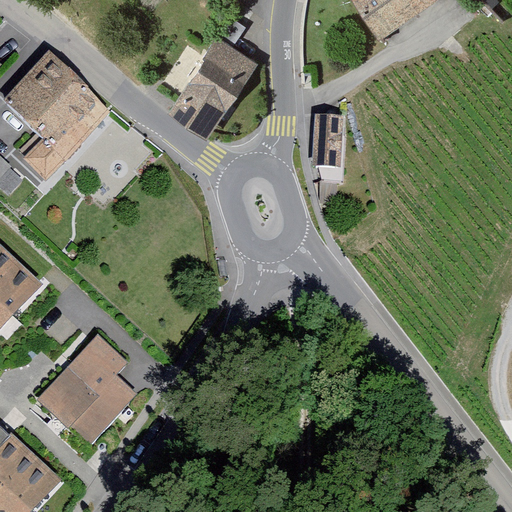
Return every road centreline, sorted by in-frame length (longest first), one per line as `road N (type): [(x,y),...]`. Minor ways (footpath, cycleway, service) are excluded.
road 1 (tertiary): [(329,278),(509,511)]
road 2 (tertiary): [(10,0),(236,173)]
road 3 (residential): [(111,511),(257,296)]
road 4 (residential): [(289,0),(284,121),(265,164)]
